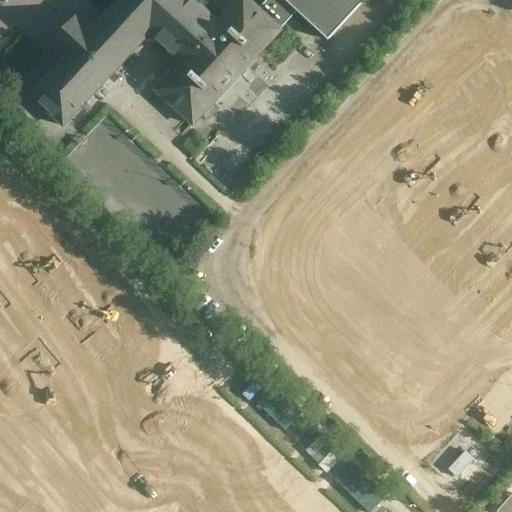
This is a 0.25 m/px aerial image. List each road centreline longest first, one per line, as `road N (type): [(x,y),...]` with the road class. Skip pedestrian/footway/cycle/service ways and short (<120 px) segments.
road 1 (track): [(511,441),(448,511),(245,306),(238,286),(245,221),(451,0)]
road 2 (track): [(245,221),(108,97)]
